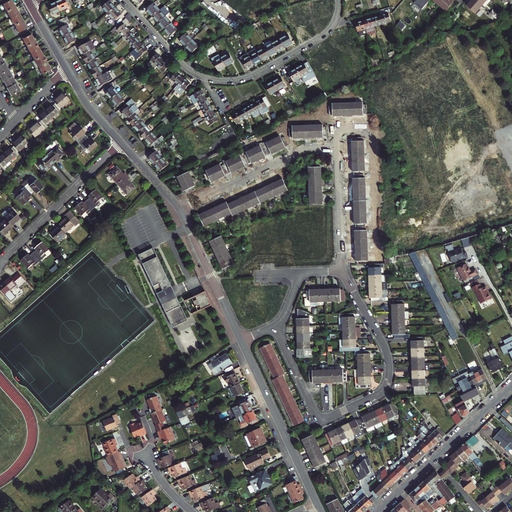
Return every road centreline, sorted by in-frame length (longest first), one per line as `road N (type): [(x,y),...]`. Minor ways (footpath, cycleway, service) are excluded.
road 1 (residential): [(275,327),(319,418),(381,391),(386,352),(341,271)]
road 2 (residential): [(124,0),(180,63),(222,80),(253,74),(321,36),(338,0)]
road 3 (residential): [(120,142),(179,208),(242,342)]
road 4 (residential): [(242,342),(315,502)]
road 5 (unknown): [(179,208),(303,151),(337,147)]
road 6 (residential): [(0,262),(120,142)]
